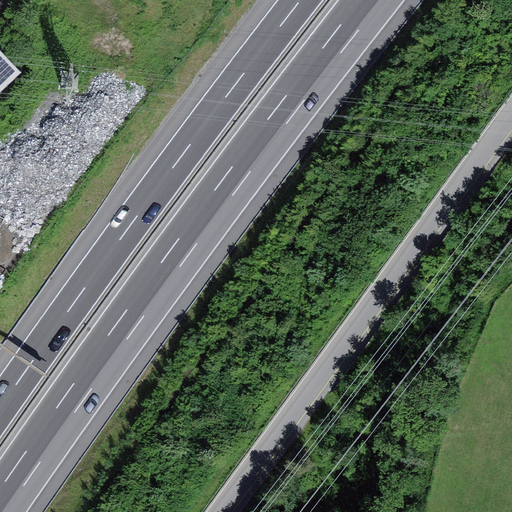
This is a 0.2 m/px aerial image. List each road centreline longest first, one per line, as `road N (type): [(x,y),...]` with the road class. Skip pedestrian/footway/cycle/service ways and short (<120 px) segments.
road 1 (motorway): [(0,505),(174,258),(371,0)]
road 2 (motorway): [(300,0),(0,407)]
road 3 (unclassified): [(511,118),(223,511)]
road 4 (track): [(78,108),(0,208)]
